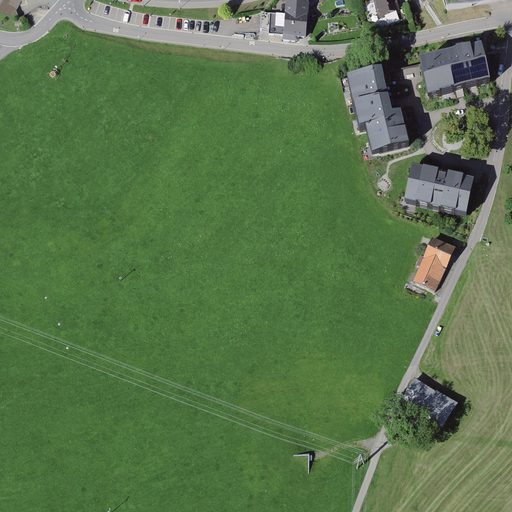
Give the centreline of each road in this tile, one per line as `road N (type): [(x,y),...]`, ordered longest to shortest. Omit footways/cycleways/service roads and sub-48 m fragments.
road 1 (unclassified): [(511,57),(494,184),(479,230),(394,405),(355,511)]
road 2 (residential): [(69,5),(81,17),(130,30),(310,52),(511,20)]
